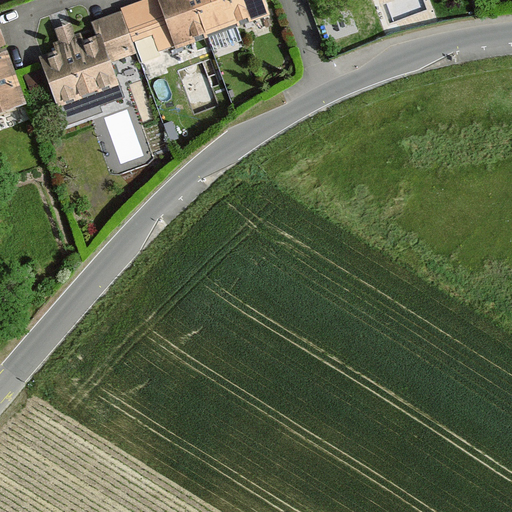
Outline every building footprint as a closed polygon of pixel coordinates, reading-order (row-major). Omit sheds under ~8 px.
[(148,0),(122,9),(123,13),(136,50),(140,49),(144,61),(160,55),(158,48),(174,43),(158,0),(148,0)] [(158,0),(174,43),(175,45),(268,12),(263,0),(158,0)] [(95,23),(100,36),(108,60),(136,50),(123,13),(95,23)] [(41,58),(57,104),(116,84),(108,60),(100,36),(82,42),(80,35),(74,37),(70,26),(58,29),(63,42),(56,45),(59,52),(41,58)] [(0,55),(0,111),(23,103),(5,54),(0,55)] [(95,94),(97,99),(66,111),(72,126),(130,103),(123,83),(95,94)]
